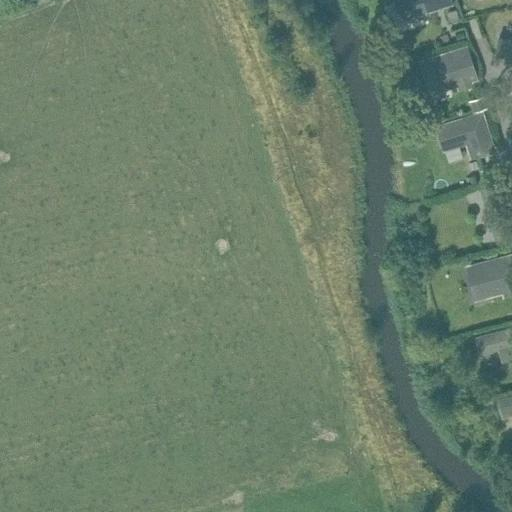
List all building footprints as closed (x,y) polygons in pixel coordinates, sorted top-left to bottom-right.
[(452,0),(407,0),(413,19),(454,6),(452,0)] [(455,9),(446,12),(449,21),(458,18),(455,9)] [(511,37),(499,36),(497,56),(511,57),(511,37)] [(427,61),(425,67),(428,77),(432,79),(433,82),(475,69),(468,48),(427,61)] [(485,94),(471,99),(474,110),(488,106),(485,94)] [(484,114),(442,127),(445,136),(442,141),(445,148),(449,150),(468,144),(491,137),(484,114)] [(497,163),(482,168),(486,180),(501,175),(497,163)] [(511,224),(500,185),(482,191),(497,240),(503,244),(511,240),(511,224)] [(511,256),(473,267),(470,272),(472,282),(478,286),(511,276),(511,256)] [(511,326),(476,336),(481,353),(511,344),(511,326)] [(511,394),(499,398),(504,417),(511,414),(511,394)]
